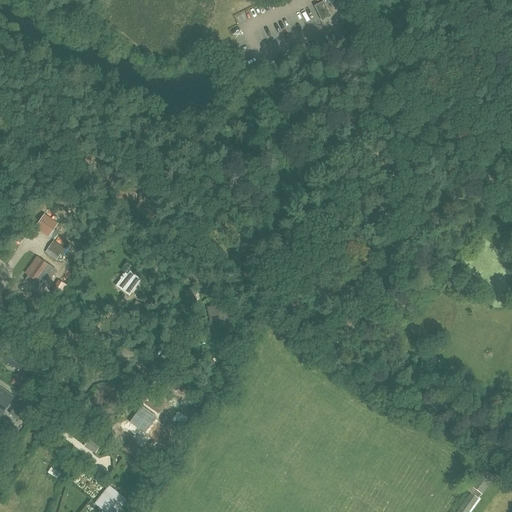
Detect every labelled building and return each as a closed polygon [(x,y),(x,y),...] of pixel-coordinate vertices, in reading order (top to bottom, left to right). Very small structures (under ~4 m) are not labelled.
[(332,17),(324,1),(315,6),(322,21),(332,17)] [(58,223),(44,213),(35,227),(49,237),(58,223)] [(19,234),(24,240),(29,235),(24,230),(19,234)] [(28,275),(25,280),(38,289),(44,279),(48,283),(57,271),(56,270),(49,265),(37,257),(36,259),(26,273),(28,275)] [(127,261),(121,270),(125,273),(126,273),(128,274),(130,271),(131,271),(134,267),(127,261)] [(131,271),(130,271),(128,274),(126,273),(125,273),(124,275),(123,274),(120,278),(121,279),(116,286),(130,296),(133,293),(137,289),(136,288),(142,280),(131,271)] [(187,303),(200,300),(197,287),(184,290),(187,303)] [(139,294),(138,298),(139,300),(142,301),(145,300),(146,297),(145,294),(141,293),(139,294)] [(230,326),(226,303),(207,307),(212,329),(230,326)] [(259,317),(251,320),(253,326),(261,323),(259,317)] [(173,318),(163,322),(167,332),(177,327),(173,318)] [(113,336),(102,334),(100,341),(111,344),(113,336)] [(177,339),(171,348),(181,353),(185,344),(177,339)] [(96,341),(95,347),(104,350),(106,343),(96,341)] [(0,365),(3,361),(19,371),(14,379),(22,383),(19,388),(25,391),(28,393),(35,382),(26,377),(28,375),(27,374),(20,370),(25,361),(2,347),(0,350),(0,351),(3,353),(0,357),(0,365)] [(0,417),(14,398),(0,388),(0,417)] [(33,403),(22,395),(17,402),(18,403),(10,414),(20,421),(33,403)] [(130,422),(145,433),(156,417),(142,406),(130,422)] [(174,419),(184,425),(188,418),(178,412),(174,419)] [(90,439),(87,444),(97,451),(100,447),(90,439)] [(164,441),(158,451),(165,456),(171,445),(164,441)] [(57,458),(54,463),(63,467),(65,461),(57,458)] [(469,511),(479,498),(482,494),(495,478),(484,470),(471,487),(475,489),(472,494),(471,493),(457,511),(469,511)] [(112,490),(99,506),(106,511),(116,511),(126,500),(112,490)]
